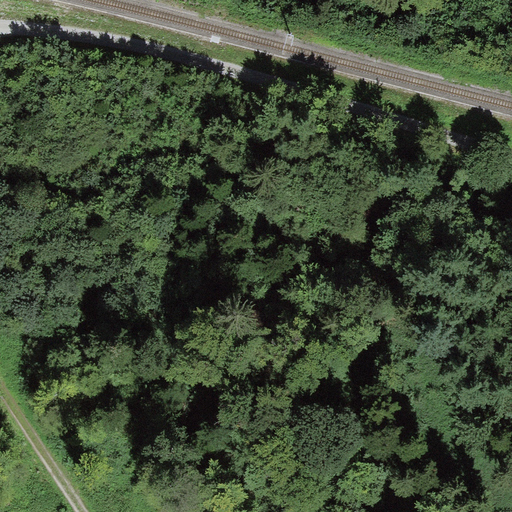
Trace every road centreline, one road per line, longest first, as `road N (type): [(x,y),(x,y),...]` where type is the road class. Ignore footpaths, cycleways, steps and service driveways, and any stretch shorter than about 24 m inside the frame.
road 1 (track): [(0,29),(154,45),(511,153)]
road 2 (track): [(76,511),(0,394)]
